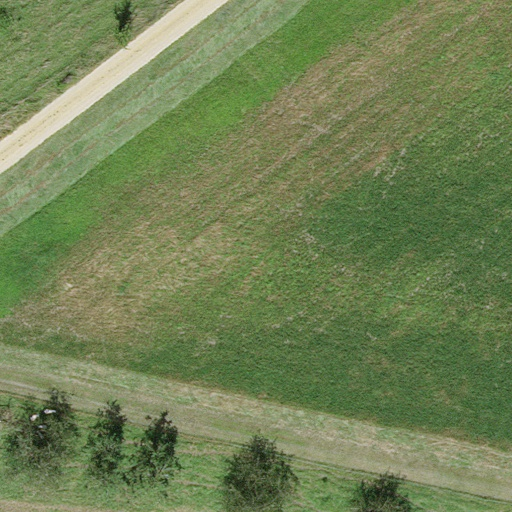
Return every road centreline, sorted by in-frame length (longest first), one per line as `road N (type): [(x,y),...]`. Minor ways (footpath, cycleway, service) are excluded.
road 1 (track): [(0,399),(511,504)]
road 2 (track): [(0,158),(206,0)]
